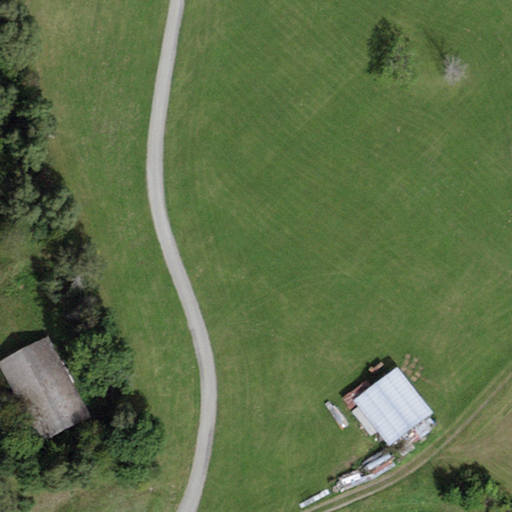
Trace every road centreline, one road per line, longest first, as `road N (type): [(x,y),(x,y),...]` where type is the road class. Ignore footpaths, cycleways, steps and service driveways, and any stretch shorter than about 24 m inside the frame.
road 1 (track): [(188,511),(207,435),(207,370),(151,200),(180,0)]
road 2 (track): [(316,511),(420,467),(511,368)]
